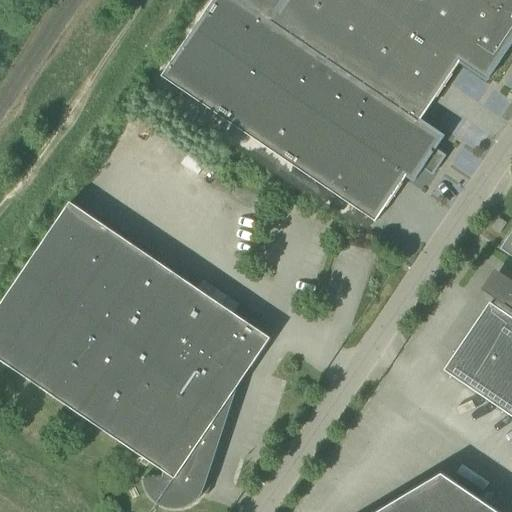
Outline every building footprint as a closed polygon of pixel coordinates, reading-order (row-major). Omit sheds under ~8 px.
[(444,136),(421,121),(461,63),(487,81),(511,43),(511,0),(214,0),(163,77),(375,221),(375,222),(376,223),(408,176),(414,181),(423,168),(433,175),(445,157),(435,150),(444,136)] [(258,330),(260,323),(233,315),(234,314),(71,203),(0,307),(0,359),(165,471),(163,477),(143,479),(145,486),(147,493),(151,498),(156,503),(162,507),(168,509),(175,510),(181,509),(188,507),(194,504),(199,500),(203,494),(208,495),(212,483),(208,482),(246,366),(251,368),(271,339),(258,330)] [(508,224),(499,218),(492,229),(501,234),(508,224)] [(511,234),(502,250),(511,256),(511,234)] [(491,303),(445,371),(511,416),(511,280),(500,272),(486,293),(498,301),(495,306),(491,303)] [(497,511),(443,474),(379,511),(497,511)]
